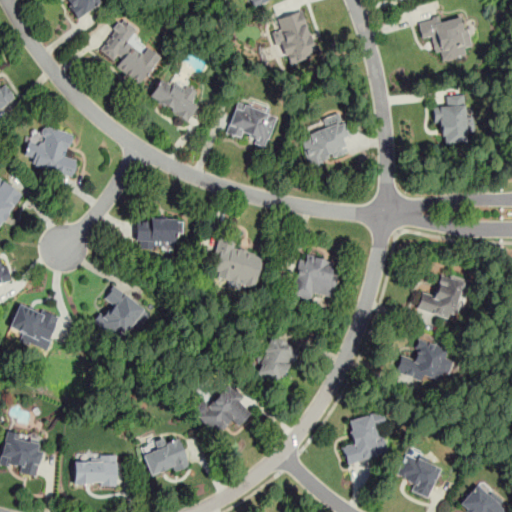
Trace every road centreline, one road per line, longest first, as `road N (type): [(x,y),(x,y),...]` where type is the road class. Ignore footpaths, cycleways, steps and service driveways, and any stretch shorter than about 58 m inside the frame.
road 1 (residential): [(195,511),(280,456),(313,415),(371,289),(386,213),(386,152),(378,82),(352,0)]
road 2 (residential): [(7,0),(82,104),(182,174),(271,201),(386,213)]
road 3 (residential): [(386,213),(466,230),(511,230)]
road 4 (residential): [(511,198),(419,203),(386,213)]
road 5 (residential): [(138,149),(66,248)]
